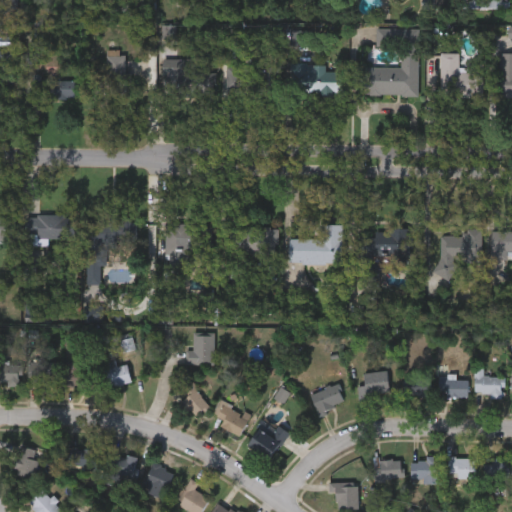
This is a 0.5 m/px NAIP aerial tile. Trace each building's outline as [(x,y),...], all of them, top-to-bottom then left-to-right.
[(417,28),(417,94),(358,94),(359,65),(396,65),(397,27),(417,28)] [(481,95),(438,95),(438,52),(458,51),(458,64),(481,64),(481,95)] [(511,95),(499,95),(500,52),(511,52),(511,95)] [(129,71),(129,93),(92,93),(92,73),(105,73),(105,53),(124,54),(124,70),(129,71)] [(214,92),(163,94),(162,58),(194,57),(194,70),(213,69),(214,92)] [(343,91),(289,91),(290,62),(325,62),(325,69),(343,70),(343,91)] [(226,65),(280,65),(279,90),(226,90),(226,65)] [(0,66),(11,67),(10,93),(0,92),(0,66)] [(31,78),(73,76),(74,95),(32,96),(31,78)] [(24,236),(24,213),(74,214),(74,237),(24,236)] [(0,214),(13,215),(13,241),(0,241),(0,214)] [(84,220),(96,220),(96,216),(135,216),(136,242),(106,242),(106,263),(98,264),(98,283),(84,283),(84,220)] [(204,262),(188,261),(188,280),(164,279),(166,222),(205,223),(204,262)] [(341,261),(288,261),(288,236),(318,236),(318,222),(341,222),(341,261)] [(276,225),(276,252),(229,252),(229,225),(276,225)] [(357,277),(358,235),(373,235),(374,227),(410,228),(410,263),(390,263),(390,254),(376,254),(375,277),(357,277)] [(480,260),(453,259),(453,276),(437,275),(439,233),(462,234),(462,227),(481,227),(480,260)] [(511,257),(491,257),(491,227),(511,227),(511,257)] [(213,363),(185,363),(185,349),(193,349),(193,333),(213,333),(213,363)] [(56,384),(28,384),(28,361),(56,361),(56,384)] [(76,368),(88,368),(88,384),(65,384),(65,361),(76,361),(76,368)] [(102,369),(125,362),(130,380),(107,388),(102,369)] [(0,363),(20,363),(20,383),(0,383),(0,363)] [(473,394),(473,366),(482,366),(482,375),(503,375),(503,394),(473,394)] [(363,384),(363,370),(387,370),(387,394),(357,394),(357,384),(363,384)] [(429,394),(402,394),(402,374),(429,374),(429,394)] [(467,376),(467,396),(445,396),(445,389),(438,389),(438,376),(467,376)] [(183,398),(184,397),(180,388),(193,381),(207,407),(193,415),(183,398)] [(309,394),(335,381),(344,399),(318,412),(309,394)] [(219,424),(222,419),(211,413),(219,398),(249,414),(238,435),(219,424)] [(246,441),(260,426),(270,435),(278,425),(288,433),(265,459),(246,441)] [(11,471),(20,444),(39,450),(30,477),(11,471)] [(97,446),(97,466),(67,466),(67,446),(97,446)] [(105,481),(109,451),(136,454),(132,485),(105,481)] [(440,480),(410,480),(410,456),(440,456),(440,480)] [(455,476),(455,472),(447,472),(447,456),(475,456),(475,476),(455,476)] [(511,456),(511,476),(483,476),(483,456),(511,456)] [(375,477),(375,458),(401,458),(401,477),(375,477)] [(146,493),(146,464),(168,464),(168,493),(146,493)] [(193,487),(209,497),(199,511),(192,511),(174,500),(190,476),(197,481),(193,487)] [(356,481),(356,507),(335,507),(335,491),(328,491),(328,481),(356,481)] [(58,511),(38,511),(27,501),(41,488),(62,509),(58,511)] [(237,511),(208,511),(219,499),(237,511)]
